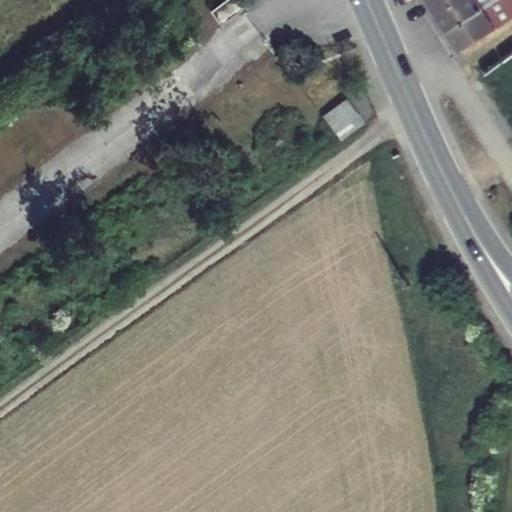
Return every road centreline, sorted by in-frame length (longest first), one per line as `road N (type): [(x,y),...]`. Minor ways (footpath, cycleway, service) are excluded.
road 1 (track): [(414,114),(0,409)]
road 2 (residential): [(511,175),(456,88),(387,48)]
road 3 (secondary): [(458,207),(387,48)]
road 4 (secondary): [(458,207),(511,318)]
